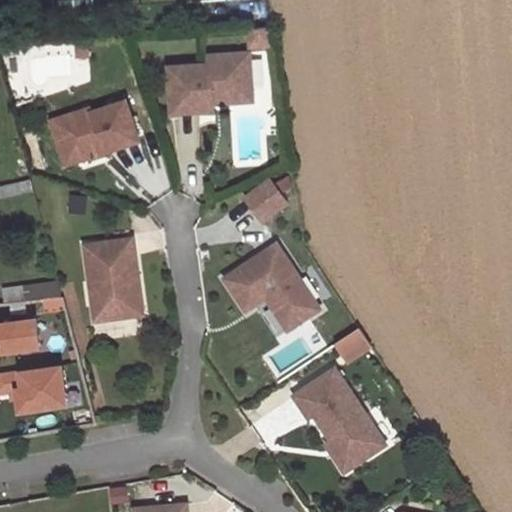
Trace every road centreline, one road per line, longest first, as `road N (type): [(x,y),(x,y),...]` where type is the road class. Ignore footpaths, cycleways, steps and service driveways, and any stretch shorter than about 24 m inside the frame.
road 1 (residential): [(185,440),(178,203)]
road 2 (residential): [(0,475),(185,440)]
road 3 (residential): [(185,440),(283,511)]
